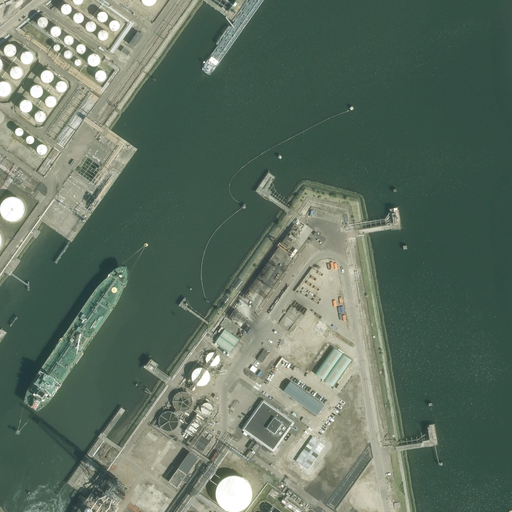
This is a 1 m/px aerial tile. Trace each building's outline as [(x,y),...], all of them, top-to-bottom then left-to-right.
[(90,13),(96,9),(92,2),(85,6),(90,13)] [(72,10),(72,9),(72,8),(72,6),(71,5),(70,4),(69,4),(67,4),(66,4),(65,4),(64,5),(63,6),(62,7),(62,8),(62,10),(62,11),(63,12),(64,13),(65,14),(66,14),(67,14),(69,14),(70,13),(71,13),(72,11),(72,10)] [(84,20),(84,18),(84,17),(83,16),(82,14),(81,14),(80,13),(79,13),(77,13),(76,14),(75,14),(74,16),(73,17),(73,18),(73,20),(74,21),(75,22),(76,23),(77,24),(79,24),(80,24),(81,23),(82,22),(83,21),(84,20)] [(107,19),(107,18),(107,17),(106,15),(105,14),(104,13),(103,13),(101,13),(100,13),(98,14),(97,15),(97,16),(97,18),(97,19),(97,21),(98,22),(100,23),(101,23),(103,23),(104,23),(105,22),(106,21),(107,19)] [(47,24),(48,22),(47,21),(47,20),(45,19),(44,18),(43,18),(41,19),(40,20),(39,21),(39,22),(39,24),(40,25),(41,26),(43,27),(44,27),(45,26),(47,25),(47,24)] [(119,27),(120,26),(119,25),(119,24),(118,23),(117,22),(116,21),(115,21),(113,21),(112,21),(111,22),(110,23),(109,24),(109,26),(109,27),(109,28),(110,29),(111,30),(112,31),(113,31),(115,31),(116,31),(117,31),(118,30),(119,29),(119,27)] [(96,28),(97,27),(96,26),(96,24),(95,23),(94,22),(93,22),(91,22),(90,22),(89,22),(88,23),(87,24),(86,25),(86,26),(86,28),(86,29),(87,30),(88,31),(89,32),(90,32),(91,33),(93,32),(94,32),(95,31),(96,30),(96,28)] [(60,33),(60,32),(60,31),(59,29),(58,29),(57,28),(55,28),(54,29),(53,29),(52,31),(52,32),(52,34),(53,35),(54,36),(55,36),(57,36),(58,36),(59,35),(60,33)] [(108,37),(108,36),(108,34),(107,33),(106,32),(105,31),(104,31),(102,31),(101,31),(100,32),(99,33),(98,34),(98,36),(98,37),(99,38),(100,39),(101,40),(102,41),(104,41),(105,40),(106,39),(107,38),(108,37)] [(129,44),(134,47),(143,35),(138,32),(129,44)] [(17,50),(17,48),(17,47),(17,46),(16,45),(15,44),(13,43),(12,43),(11,43),(9,44),(8,45),(7,46),(7,47),(7,48),(7,50),(7,51),(8,52),(9,53),(11,54),(12,54),(13,54),(15,53),(16,52),(17,51),(17,50)] [(85,51),(86,50),(85,49),(85,47),(84,46),(83,46),(81,46),(80,46),(79,46),(78,47),(77,48),(77,50),(77,51),(78,52),(79,53),(80,54),(81,54),(83,54),(84,53),(85,52),(85,51)] [(128,57),(131,52),(124,48),(121,52),(128,57)] [(32,60),(32,58),(32,57),(32,56),(31,55),(30,54),(28,53),(27,53),(26,53),(24,54),(23,55),(22,56),(22,57),(22,58),(22,60),(22,61),(23,62),(24,63),(26,63),(27,64),(28,63),(30,63),(31,62),(32,61),(32,60)] [(100,61),(101,60),(100,58),(100,57),(99,56),(98,55),(97,54),(96,53),(95,53),(94,53),(92,53),(91,53),(90,54),(89,55),(88,56),(87,57),(87,58),(87,60),(87,61),(87,62),(88,63),(89,64),(90,65),(91,66),(92,66),(94,66),(95,66),(96,66),(97,65),(98,64),(99,63),(100,62),(100,61)] [(22,74),(22,73),(22,72),(21,71),(20,70),(19,69),(18,68),(17,68),(16,68),(14,69),(13,70),(12,71),(12,72),(12,73),(12,74),(12,76),(13,77),(14,77),(16,78),(17,78),(18,78),(19,77),(20,77),(21,76),(22,74)] [(107,75),(107,74),(107,72),(106,71),(106,70),(105,70),(104,69),(102,68),(100,68),(99,69),(98,69),(97,70),(96,71),(95,72),(95,73),(94,75),(95,76),(95,77),(95,78),(96,79),(98,81),(100,81),(102,81),(103,81),(105,80),(106,79),(107,77),(107,76),(107,75)] [(53,78),(53,77),(53,76),(53,75),(52,74),(51,73),(50,72),(49,71),(48,71),(47,71),(45,71),(44,71),(43,72),(42,73),(42,74),(41,75),(41,76),(41,78),(41,79),(42,80),(42,81),(43,82),(44,83),(45,83),(47,83),(48,83),(49,83),(50,82),(51,82),(52,81),(53,80),(53,78)] [(10,90),(10,88),(10,87),(9,86),(8,85),(7,84),(5,83),(4,83),(2,83),(0,83),(0,96),(0,97),(2,97),(3,97),(4,97),(6,97),(7,96),(8,95),(9,94),(9,93),(10,92),(10,90)] [(66,89),(66,87),(66,86),(65,84),(64,83),(63,83),(61,83),(60,83),(58,84),(58,86),(57,87),(58,89),(58,90),(60,91),(61,92),(63,92),(64,91),(65,90),(66,89)] [(41,93),(42,92),(41,90),(41,89),(40,88),(39,87),(38,86),(36,86),(35,86),(34,87),(33,88),(32,89),(31,90),(31,92),(31,93),(32,94),(33,95),(34,96),(35,97),(36,97),(38,97),(39,96),(40,95),(41,94),(41,93)] [(56,103),(56,102),(56,101),(55,99),(54,98),(53,98),(52,97),(50,97),(49,97),(48,98),(47,99),(46,100),(46,101),(46,103),(46,104),(47,105),(48,106),(49,107),(50,107),(52,107),(53,107),(54,106),(55,105),(56,103)] [(31,108),(31,106),(31,105),(31,104),(30,103),(29,102),(28,101),(27,101),(26,101),(24,101),(23,101),(22,102),(21,103),(21,104),(20,105),(20,106),(20,108),(21,109),(21,110),(22,111),(23,111),(24,112),(26,112),(27,112),(28,111),(29,111),(30,110),(31,109),(31,108)] [(45,118),(45,116),(45,115),(44,114),(44,113),(43,112),(41,112),(40,111),(39,112),(38,112),(37,113),(36,114),(35,115),(35,116),(35,118),(36,119),(37,120),(38,121),(39,121),(40,121),(41,121),(43,121),(44,120),(45,119),(45,118)] [(24,130),(23,128),(23,127),(22,126),(21,125),(19,125),(17,125),(16,125),(15,126),(14,127),(13,128),(13,130),(13,132),(14,133),(14,134),(16,135),(17,135),(18,135),(20,135),(21,135),(22,134),(23,132),(24,131),(24,130)] [(35,138),(35,137),(35,135),(34,135),(33,134),(32,132),(30,132),(28,132),(27,132),(26,134),(25,135),(24,136),(24,137),(24,139),(25,140),(26,141),(27,142),(28,143),(29,143),(31,143),(32,142),(33,141),(35,140),(35,138)] [(47,147),(47,146),(47,145),(47,144),(46,143),(46,142),(44,141),(42,140),(41,141),(39,141),(38,141),(37,142),(36,144),(36,145),(36,146),(36,147),(36,148),(37,149),(37,150),(38,151),(39,152),(40,152),(41,152),(43,152),(44,152),(45,151),(46,150),(47,149),(47,148),(47,147)] [(21,218),(23,216),(24,214),(25,212),(25,209),(25,206),(24,204),(22,201),(21,200),(19,198),(17,197),(14,197),(12,196),(10,197),(8,197),(5,199),(3,201),(1,203),(0,205),(0,206),(0,212),(1,215),(2,217),(4,218),(6,220),(8,221),(10,222),(13,222),(15,221),(17,221),(19,220),(21,218)] [(326,239),(316,233),(314,236),(324,242),(326,239)] [(320,242),(311,238),(309,242),(317,246),(320,242)] [(225,329),(215,342),(230,353),(239,339),(225,329)] [(278,341),(274,350),(279,352),(283,344),(278,341)] [(334,347),(315,374),(332,387),(351,360),(334,347)] [(262,363),(269,353),(264,350),(257,360),(262,363)] [(219,361),(219,360),(219,358),(218,357),(218,356),(217,355),(216,354),(215,354),(214,353),(212,353),(211,353),(210,354),(208,354),(207,355),(207,356),(206,357),(206,358),(205,360),(206,361),(206,362),(207,364),(207,365),(208,365),(210,366),(211,366),(212,366),(214,366),(215,366),(216,365),(217,365),(218,364),(218,362),(219,361)] [(153,371),(158,364),(151,359),(146,366),(153,371)] [(209,379),(209,377),(209,376),(208,374),(207,373),(206,371),(205,370),(204,369),(202,369),(200,369),(199,369),(197,369),(195,370),(194,371),(193,372),(192,373),(191,375),(191,377),(191,378),(191,380),(192,381),(193,383),(194,384),(195,385),(197,386),(199,386),(200,386),(202,386),(203,385),(205,385),(206,384),(207,382),(208,381),(209,379)] [(291,381),(284,391),(317,415),(324,405),(291,381)] [(191,403),(191,401),(191,399),(190,398),(189,396),(188,395),(187,394),(185,393),(184,392),(182,392),(180,392),(179,393),(177,393),(176,394),(174,396),(173,397),(173,399),(172,400),(172,402),(173,404),(173,405),(174,407),(176,408),(177,409),(179,410),(180,410),(182,410),(184,410),(185,410),(187,409),(188,408),(189,406),(190,405),(191,403)] [(294,423),(262,400),(242,428),(242,431),(272,451),(274,451),(294,423)] [(212,409),(212,408),(212,407),(212,406),(211,405),(210,404),(209,404),(208,404),(206,405),(205,405),(205,406),(204,408),(204,409),(205,410),(205,411),(206,412),(207,412),(209,412),(210,412),(211,411),(212,411),(212,409)] [(178,423),(178,421),(178,419),(177,418),(176,416),(175,415),(174,414),(172,413),(171,412),(169,412),(167,412),(166,412),(164,413),(163,414),(161,415),(160,417),(160,418),(159,420),(159,422),(160,424),(160,425),(161,427),(163,428),(164,429),(166,430),(167,430),(169,430),(171,430),(172,429),(174,428),(175,427),(176,426),(177,424),(178,423)] [(197,414),(185,431),(192,437),(205,419),(197,414)] [(177,487),(198,458),(189,452),(168,481),(177,487)] [(219,504),(226,509),(236,510),(244,507),(250,500),(252,491),(250,482),(244,475),(235,472),(226,473),(219,479),(214,487),(215,496),(219,504)]
